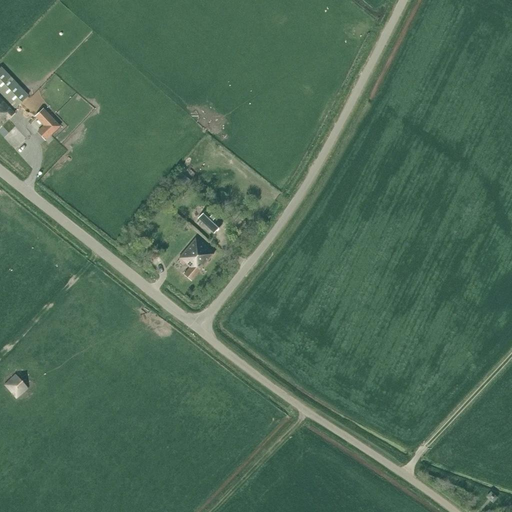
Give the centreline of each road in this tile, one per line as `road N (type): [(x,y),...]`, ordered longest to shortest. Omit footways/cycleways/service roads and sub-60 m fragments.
road 1 (unclassified): [(197,328),(347,127),(411,0)]
road 2 (unclassified): [(452,511),(270,389),(197,328)]
road 3 (unclassified): [(197,328),(0,170)]
